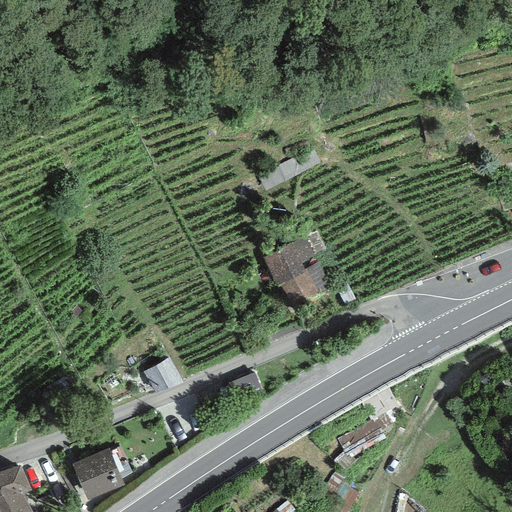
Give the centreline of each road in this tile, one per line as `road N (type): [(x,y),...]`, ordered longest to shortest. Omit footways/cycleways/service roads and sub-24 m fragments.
road 1 (unclassified): [(0,458),(387,304),(410,308),(429,340)]
road 2 (primary): [(429,340),(266,433),(149,511)]
